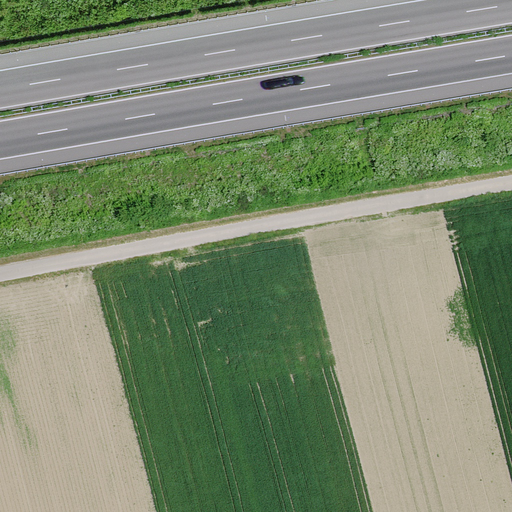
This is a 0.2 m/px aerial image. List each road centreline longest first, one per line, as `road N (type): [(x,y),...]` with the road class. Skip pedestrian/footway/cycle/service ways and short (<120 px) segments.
road 1 (track): [(511,182),(0,273)]
road 2 (motorway): [(0,140),(511,55)]
road 3 (motorway): [(511,4),(0,89)]
